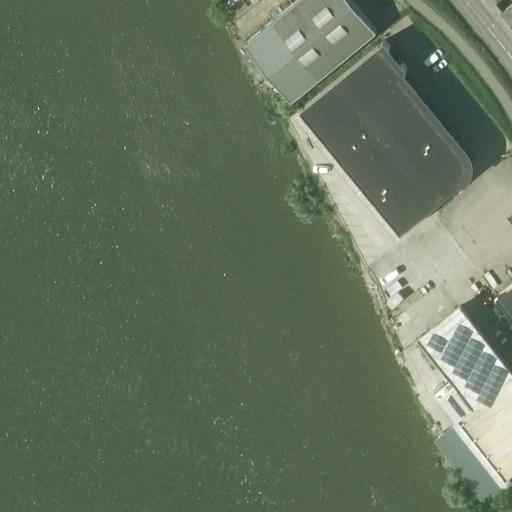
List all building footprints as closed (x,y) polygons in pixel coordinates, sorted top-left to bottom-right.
[(292,100),(376,31),(376,30),(351,0),(296,0),(245,43),(292,100)] [(511,3),(501,13),(511,26),(511,3)] [(399,65),(386,50),(389,47),(384,40),(299,109),(400,232),(432,207),(429,204),(443,192),(446,195),(462,181),(461,179),(463,177),(465,175),(467,172),(468,169),(468,166),(468,163),(467,160),(466,157),(465,154),(451,137),(447,141),(435,127),(440,123),(426,107),(422,110),(410,96),(414,92),(401,76),(404,74),(405,73),(405,72),(406,71),(406,70),(406,69),(405,68),(405,66),(404,65),(402,62),(399,65)] [(511,283),(496,296),(511,316),(511,283)] [(511,372),(460,306),(421,337),(476,406),(462,417),(507,474),(511,469),(511,372)]
